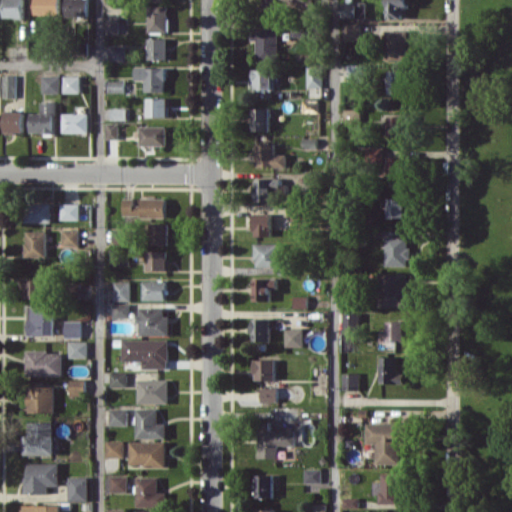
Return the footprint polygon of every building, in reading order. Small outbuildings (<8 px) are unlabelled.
[(23,0),(4,0),(5,17),(24,18),(23,0)] [(60,0),(34,0),(34,14),(60,15),(60,0)] [(88,17),(88,0),(66,0),(66,17),(88,17)] [(282,0),(262,0),(263,12),(283,11),(282,0)] [(408,0),(388,0),(388,17),(405,18),(405,8),(409,8),(408,0)] [(366,18),(367,2),(343,1),(343,17),(366,18)] [(169,5),(149,5),(150,32),(169,31),(169,5)] [(119,34),(120,17),(107,16),(107,33),(119,34)] [(362,23),(344,23),(343,39),(362,39),(362,23)] [(293,36),(309,36),(309,25),(293,25),(293,36)] [(279,26),(252,27),(252,40),(258,40),(258,60),(280,60),(279,26)] [(409,60),(409,30),(386,30),(386,60),(409,60)] [(168,38),(149,38),(149,59),(168,59),(168,38)] [(126,61),(126,45),(109,45),(108,61),(126,61)] [(367,82),(368,65),(349,64),(348,82),(367,82)] [(167,91),(166,66),(136,67),(136,80),(146,80),(146,91),(167,91)] [(323,87),(324,66),(308,66),(308,86),(323,87)] [(252,88),(273,89),(274,69),(253,69),(252,88)] [(389,93),(407,93),(408,71),(390,71),(389,93)] [(17,75),(3,75),(3,97),(17,97),(17,75)] [(43,93),(60,93),(60,75),(44,75),(43,93)] [(64,93),(81,92),(81,75),(64,76),(64,93)] [(125,92),(125,81),(110,81),(109,92),(125,92)] [(170,97),(148,97),(148,116),(169,117),(170,97)] [(319,112),(319,99),(302,99),(302,112),(319,112)] [(56,133),(56,102),(42,101),(42,112),(31,112),(31,132),(56,133)] [(270,107),(252,108),(253,131),(271,130),(270,107)] [(127,108),(112,108),(112,120),(127,119),(127,108)] [(361,109),(345,109),(346,123),(362,123),(361,109)] [(25,133),(25,112),(6,111),(6,132),(25,133)] [(63,132),(90,133),(90,113),(64,113),(63,132)] [(407,116),(390,116),(391,136),(407,136),(407,116)] [(119,139),(119,122),(107,122),(107,139),(119,139)] [(167,126),(140,126),(141,146),(167,145),(167,126)] [(287,166),(287,154),(275,154),(276,143),(257,143),(256,166),(287,166)] [(392,160),(393,175),(407,174),(406,160),(392,160)] [(306,187),(321,187),(320,171),(305,171),(306,187)] [(257,201),(279,200),(278,177),(256,178),(257,201)] [(167,198),(138,197),(138,198),(125,198),(124,216),(167,217),(167,198)] [(390,218),(407,217),(407,197),(390,198),(390,218)] [(26,222),(52,222),(52,203),(26,203),(26,222)] [(80,220),(80,203),(61,203),(61,219),(80,220)] [(301,228),(302,206),(292,206),(291,227),(301,228)] [(273,236),(272,213),(254,213),(254,236),(273,236)] [(168,245),(169,223),(150,223),(150,244),(168,245)] [(80,229),(63,229),(63,245),(79,245),(80,229)] [(116,244),(127,244),(127,229),(115,230),(116,244)] [(47,257),(48,231),(28,230),(27,256),(47,257)] [(410,266),(411,247),(409,247),(409,236),(387,236),(386,265),(410,266)] [(280,243),(256,243),(256,266),(279,266),(280,243)] [(111,265),(123,264),(122,248),(111,248),(111,265)] [(148,269),(168,270),(169,250),(148,250),(148,269)] [(409,307),(409,285),(404,285),(404,273),(381,273),(380,306),(409,307)] [(47,278),(25,279),(25,298),(47,297),(47,278)] [(254,300),(271,300),(271,288),(278,288),(278,278),(254,278),(254,300)] [(144,299),(167,300),(168,281),(144,280),(144,299)] [(131,300),(130,281),(114,281),(115,301),(131,300)] [(309,296),(295,296),(294,307),(308,308),(309,296)] [(131,303),(114,303),(114,317),(131,317),(131,303)] [(28,334),(55,335),(56,306),(29,306),(28,334)] [(171,335),(170,316),(165,316),(165,307),(140,307),(140,336),(171,335)] [(361,313),(344,312),(344,333),(361,334),(361,313)] [(271,340),(271,318),(252,319),(253,341),(271,340)] [(66,337),(83,337),(83,321),(66,321),(66,337)] [(406,321),(390,321),(390,340),(406,341),(406,321)] [(304,328),(285,328),(285,346),(304,346),(304,328)] [(169,339),(124,339),(123,360),(144,360),(144,368),(169,368),(169,339)] [(88,341),(70,341),(70,357),(88,357),(88,341)] [(64,351),(27,351),(27,375),(63,376),(64,351)] [(406,374),(399,373),(399,356),(382,356),(381,383),(406,384),(406,374)] [(276,359),(255,359),(255,380),(276,380),(276,359)] [(112,387),(128,386),(128,372),(111,372),(112,387)] [(343,390),(361,390),(361,373),(344,373),(343,390)] [(87,394),(87,379),(71,379),(71,394),(87,394)] [(170,403),(170,379),(139,379),(139,403),(170,403)] [(29,412),(56,412),(56,386),(28,386),(29,412)] [(262,401),(279,402),(279,387),(262,387),(262,401)] [(111,425),(128,425),(128,408),(111,408),(111,425)] [(159,408),(138,408),(137,438),(167,438),(167,423),(159,423),(159,408)] [(26,455),(55,454),(54,421),(32,422),(32,434),(26,434),(26,455)] [(295,429),(272,430),(272,421),(259,421),(259,458),(278,458),(278,445),(296,445),(295,429)] [(377,464),(401,464),(401,446),(407,446),(407,423),(368,423),(367,444),(377,444),(377,464)] [(125,441),(107,440),(107,457),(125,457),(125,441)] [(167,441),(131,441),(131,465),(167,466),(167,441)] [(28,493),(49,493),(49,485),(59,485),(58,462),(27,463),(28,493)] [(322,469),(306,469),(305,482),(322,482),(322,469)] [(400,503),(400,472),(383,472),(383,481),(375,481),(375,494),(379,494),(379,503),(400,503)] [(257,497),(274,497),(274,474),(257,474),(257,497)] [(111,491),(128,491),(129,475),(111,475),(111,491)] [(89,500),(89,477),(70,477),(69,500),(89,500)] [(138,506),(167,506),(167,492),(159,492),(159,477),(138,477),(138,506)] [(326,511),(326,503),(312,503),(312,511),(326,511)]
